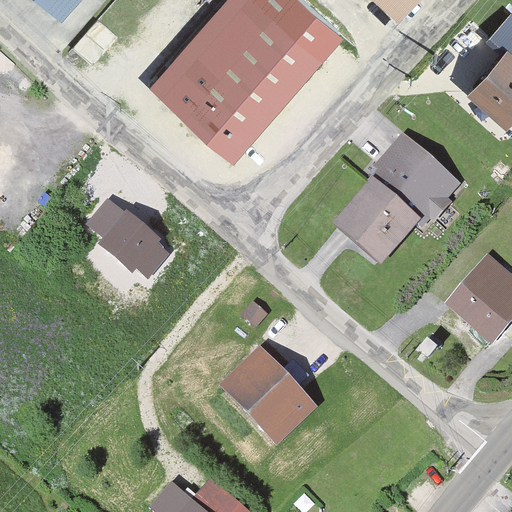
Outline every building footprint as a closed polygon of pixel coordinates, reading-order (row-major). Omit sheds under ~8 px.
[(40,0),(64,20),(80,0),(40,0)] [(190,76),(178,65),(158,88),(235,155),(342,32),(306,0),(235,0),(222,15),(234,26),(190,76)] [(415,0),(376,0),(399,19),(415,0)] [(222,15),(178,65),(190,76),(234,26),(222,15)] [(511,119),(511,117),(511,54),(478,91),(511,119)] [(375,187),(342,225),(367,247),(370,243),(385,256),(415,222),(420,226),(431,214),(423,208),(435,194),(443,201),(456,185),(405,140),(388,159),(392,162),(373,185),(375,187)] [(86,223),(148,280),(175,250),(113,193),(86,223)] [(435,194),(423,208),(431,214),(443,201),(435,194)] [(370,243),(367,247),(382,260),(385,256),(370,243)] [(511,276),(488,255),(476,269),(479,271),(452,301),(491,337),(511,314),(511,276)] [(247,316),(257,325),(266,314),(256,305),(247,316)] [(430,342),(422,351),(430,358),(438,349),(430,342)] [(294,393),(304,384),(292,370),(282,379),(263,357),(225,390),(274,447),(312,413),(294,393)] [(246,511),(210,479),(195,496),(191,502),(202,511),(246,511)] [(154,511),(202,511),(191,502),(195,496),(187,489),(182,494),(173,486),(153,510),(154,511)] [(405,511),(395,503),(387,511),(405,511)]
